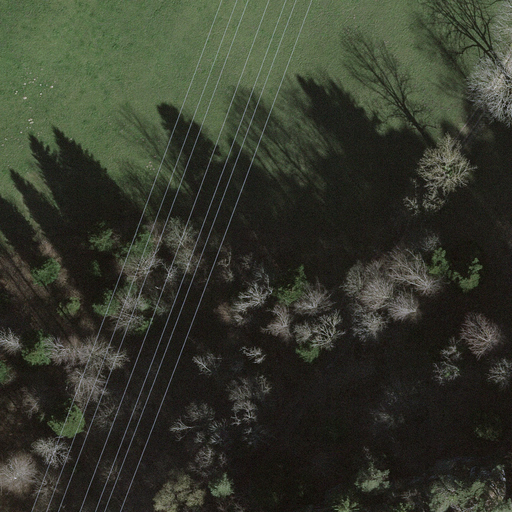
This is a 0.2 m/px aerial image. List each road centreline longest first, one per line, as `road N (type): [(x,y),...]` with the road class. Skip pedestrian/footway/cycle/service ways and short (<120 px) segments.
road 1 (track): [(213,511),(358,326),(416,199)]
road 2 (track): [(511,56),(416,199)]
